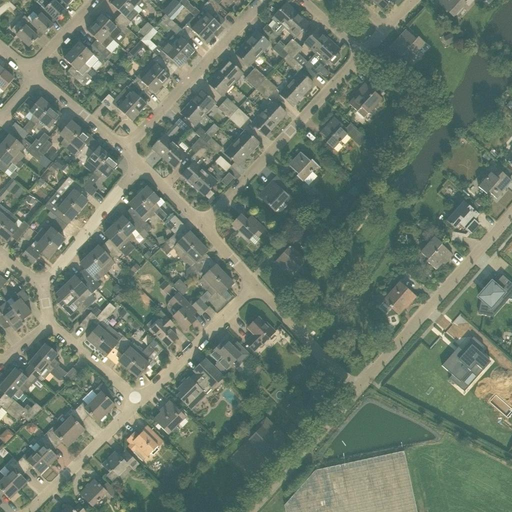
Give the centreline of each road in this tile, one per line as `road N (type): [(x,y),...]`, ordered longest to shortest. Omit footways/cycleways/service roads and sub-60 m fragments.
road 1 (unclassified): [(356,391),(511,215)]
road 2 (residential): [(203,224),(361,54)]
road 3 (residential): [(124,147),(264,0)]
road 4 (residential): [(138,402),(256,284)]
road 5 (unclassified): [(249,511),(356,391)]
road 6 (residential): [(42,287),(138,165)]
road 7 (residential): [(28,511),(138,402)]
road 8 (residential): [(356,391),(256,284)]
